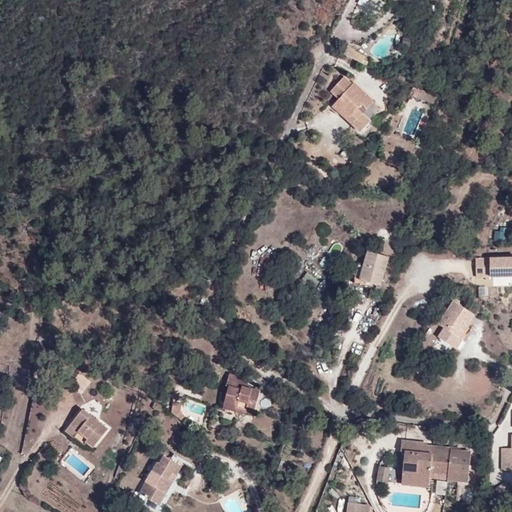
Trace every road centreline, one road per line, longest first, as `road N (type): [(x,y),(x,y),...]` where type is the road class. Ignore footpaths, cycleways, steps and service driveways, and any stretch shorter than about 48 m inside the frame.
road 1 (residential): [(342,413),(232,333),(218,290),(229,245),(330,46)]
road 2 (residential): [(342,413),(497,423),(511,377)]
